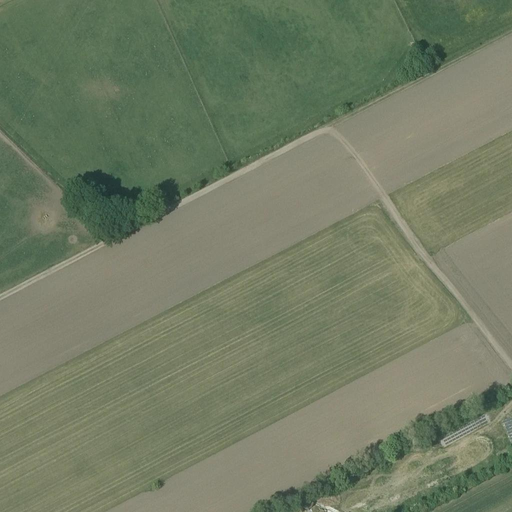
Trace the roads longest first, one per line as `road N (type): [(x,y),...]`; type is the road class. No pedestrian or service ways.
road 1 (track): [(0,297),(511,29)]
road 2 (track): [(511,368),(324,127)]
